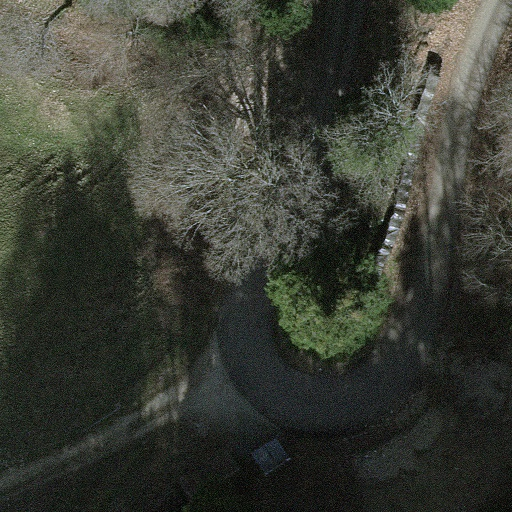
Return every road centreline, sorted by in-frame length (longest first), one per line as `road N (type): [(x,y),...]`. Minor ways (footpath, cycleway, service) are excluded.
road 1 (track): [(331,0),(235,260),(225,332),(235,385),(291,426),(343,431),(379,407),(409,344),(471,90),(502,0)]
road 2 (track): [(0,494),(235,385),(126,511)]
